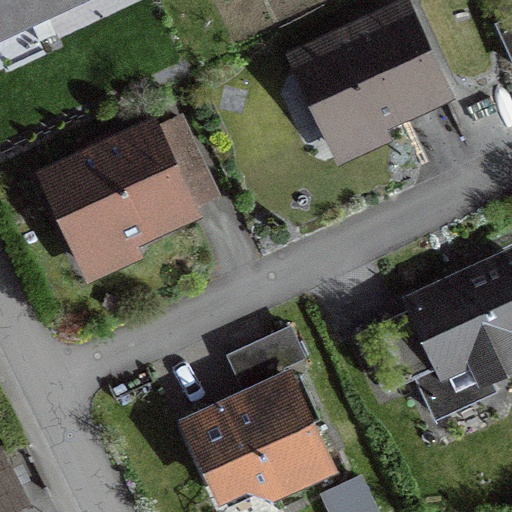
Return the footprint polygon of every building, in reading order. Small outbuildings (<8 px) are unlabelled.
[(0,0),(0,29),(23,18),(35,44),(44,41),(52,37),(40,11),(62,0),(0,0)] [(295,61),(333,143),(438,94),(400,13),(295,61)] [(45,178),(84,262),(186,215),(162,163),(189,150),(176,122),(148,134),(147,131),(45,178)] [(511,343),(510,338),(511,337),(511,263),(511,260),(410,307),(413,311),(358,337),(384,391),(412,377),(432,420),(490,394),(483,378),(511,364),(511,343)] [(300,359),(287,331),(273,338),(286,365),(300,359)] [(270,494),(325,468),(285,381),(243,400),(239,412),(226,418),(222,410),(185,427),(217,496),(244,484),(270,494)] [(0,460),(0,511),(10,511),(23,506),(0,460)]
